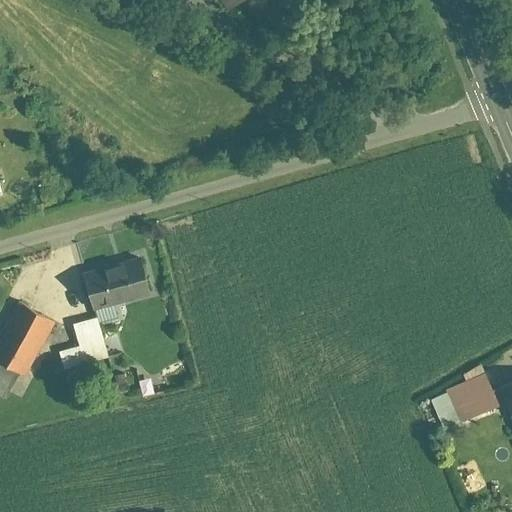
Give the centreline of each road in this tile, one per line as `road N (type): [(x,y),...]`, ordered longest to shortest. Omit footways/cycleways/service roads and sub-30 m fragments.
road 1 (residential): [(0,244),(384,133)]
road 2 (residential): [(384,133),(339,95),(228,27),(203,0)]
